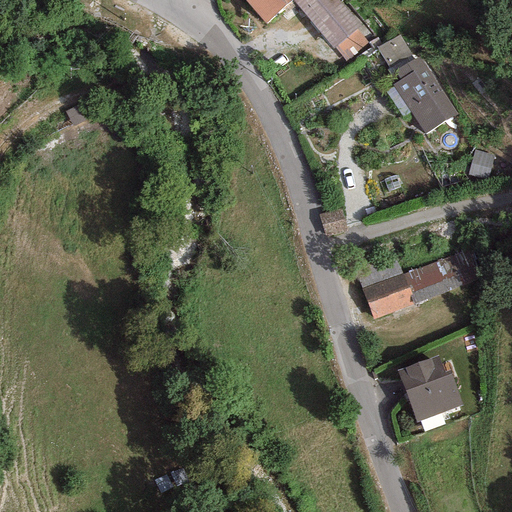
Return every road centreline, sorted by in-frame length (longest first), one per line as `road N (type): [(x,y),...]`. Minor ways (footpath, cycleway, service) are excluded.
road 1 (unclassified): [(159,0),(182,9),(247,73),(292,153),(321,254)]
road 2 (track): [(0,154),(20,123),(111,85),(182,71),(247,73)]
road 3 (unclassified): [(321,254),(404,511)]
road 4 (unknown): [(242,66),(271,46),(328,33),(396,84),(398,103),(371,137)]
road 5 (unclassified): [(321,254),(511,196)]
